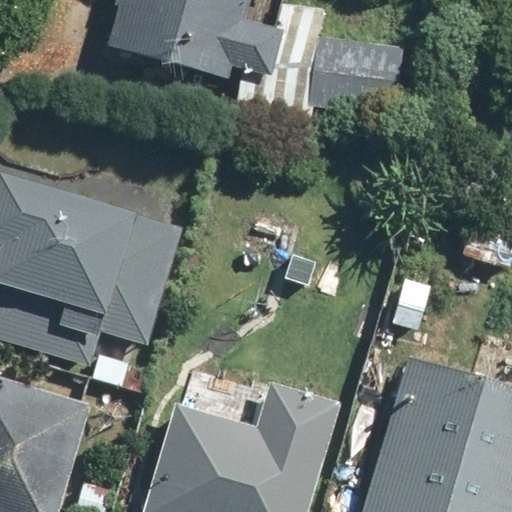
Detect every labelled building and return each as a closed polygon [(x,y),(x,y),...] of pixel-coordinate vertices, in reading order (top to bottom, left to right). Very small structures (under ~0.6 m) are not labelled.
[(242,0),(109,0),(97,43),(225,80),(228,69),(263,80),(277,32),(236,21),(242,0)] [(393,44),(310,34),(301,107),(385,117),(393,44)] [(180,226),(0,174),(0,340),(88,365),(96,334),(145,348),(180,226)] [(511,269),(511,225),(463,220),(458,264),(511,269)] [(511,511),(511,388),(403,356),(355,511),(511,511)] [(55,511),(88,403),(0,376),(0,511),(55,511)] [(253,427),(170,403),(138,511),(304,511),(336,403),(265,383),(253,427)]
